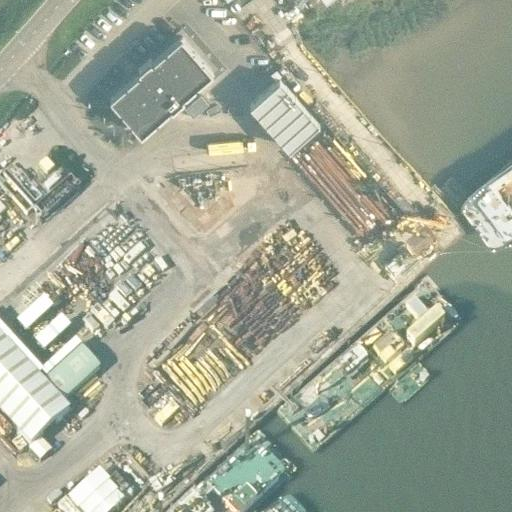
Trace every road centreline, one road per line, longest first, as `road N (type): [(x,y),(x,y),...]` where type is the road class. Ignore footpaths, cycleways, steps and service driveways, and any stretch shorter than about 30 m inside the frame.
road 1 (unknown): [(303,167),(362,240),(354,258),(305,314),(188,417),(102,414)]
road 2 (unknown): [(110,163),(150,136),(207,117),(260,126),(303,167)]
road 3 (unknown): [(102,414),(160,297),(197,257)]
road 4 (unknown): [(110,163),(0,258)]
road 5 (unknown): [(110,163),(8,63)]
road 6 (unknown): [(197,257),(303,167)]
road 7 (unknown): [(197,257),(110,163)]
